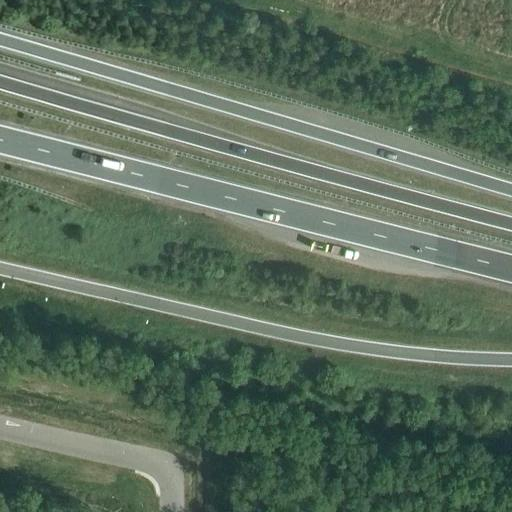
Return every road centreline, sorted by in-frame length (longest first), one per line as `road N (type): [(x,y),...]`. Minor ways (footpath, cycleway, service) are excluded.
road 1 (trunk): [(511,192),(0,41)]
road 2 (motorway): [(511,228),(0,84)]
road 3 (trunk): [(0,141),(511,270)]
road 4 (track): [(0,383),(511,491)]
road 5 (unclassified): [(0,429),(160,467),(173,511)]
